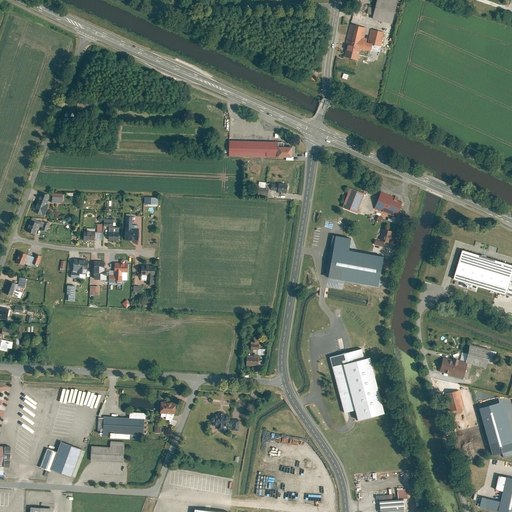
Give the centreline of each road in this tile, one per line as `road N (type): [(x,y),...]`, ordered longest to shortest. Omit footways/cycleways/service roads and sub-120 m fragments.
road 1 (unclassified): [(467,511),(414,311),(421,283),(511,324)]
road 2 (track): [(428,511),(380,340),(405,213)]
road 3 (residential): [(0,482),(156,492),(198,376)]
road 4 (tertiary): [(315,130),(283,381)]
road 5 (primary): [(88,28),(315,130)]
road 6 (residential): [(7,235),(88,28)]
road 7 (primary): [(315,130),(511,218)]
road 8 (residential): [(129,0),(149,11),(338,3)]
road 9 (unclassified): [(327,88),(511,173)]
road 10 (residential): [(0,366),(198,376)]
road 11 (tertiary): [(283,381),(334,462),(345,511)]
road 12 (residential): [(142,249),(7,235)]
